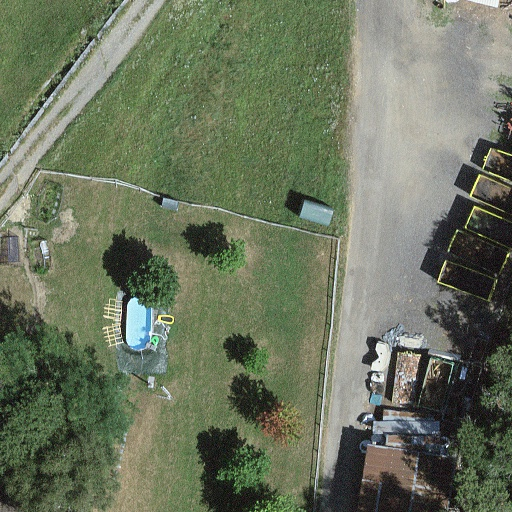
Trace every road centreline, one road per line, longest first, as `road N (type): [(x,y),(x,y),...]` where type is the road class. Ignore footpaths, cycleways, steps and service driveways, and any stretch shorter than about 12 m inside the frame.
road 1 (track): [(381,0),(332,511)]
road 2 (track): [(149,0),(0,192)]
